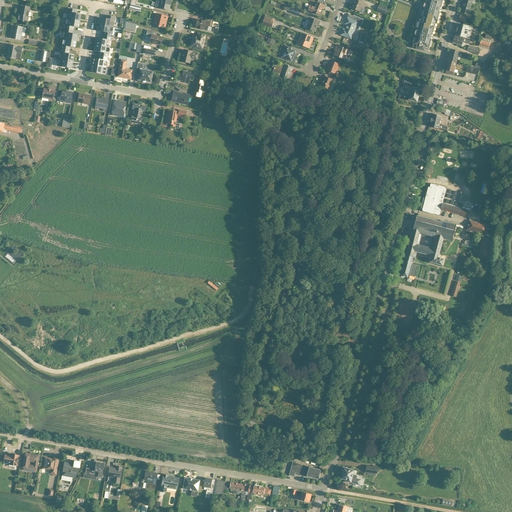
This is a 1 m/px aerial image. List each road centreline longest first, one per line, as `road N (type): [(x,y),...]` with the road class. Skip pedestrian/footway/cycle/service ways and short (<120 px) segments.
road 1 (tertiary): [(457,0),(323,489)]
road 2 (unclassified): [(0,432),(323,489)]
road 3 (track): [(323,489),(452,511)]
